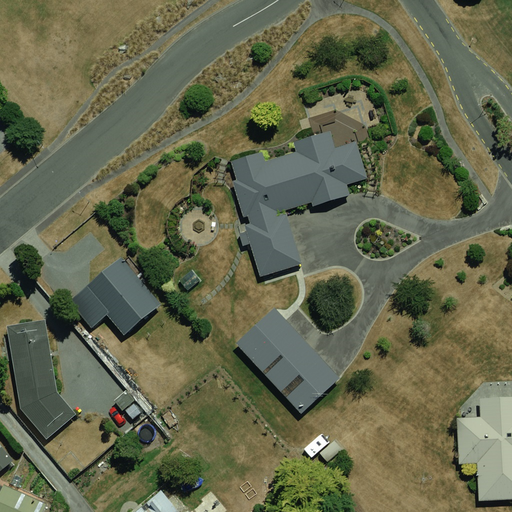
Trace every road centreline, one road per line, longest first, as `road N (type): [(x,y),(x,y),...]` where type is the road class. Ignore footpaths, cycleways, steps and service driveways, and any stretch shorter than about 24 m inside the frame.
road 1 (residential): [(0,227),(114,131),(171,70),(278,0)]
road 2 (residential): [(511,173),(466,105),(454,58)]
